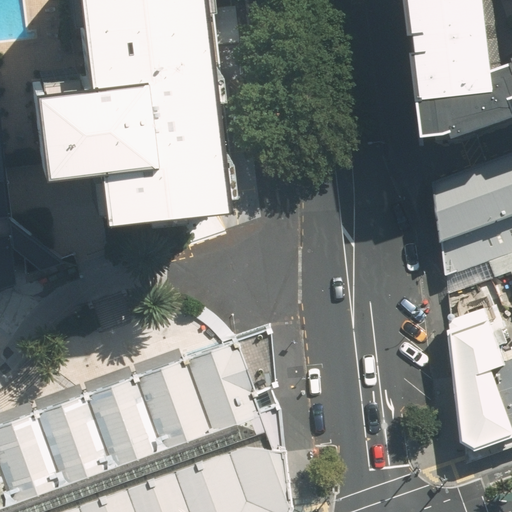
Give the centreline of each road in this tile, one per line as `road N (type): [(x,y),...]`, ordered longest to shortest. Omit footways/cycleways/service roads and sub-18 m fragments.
road 1 (residential): [(348,261),(229,273),(153,268),(92,284),(66,299),(0,373)]
road 2 (secondary): [(348,261),(324,0)]
road 3 (secondary): [(380,511),(348,261)]
